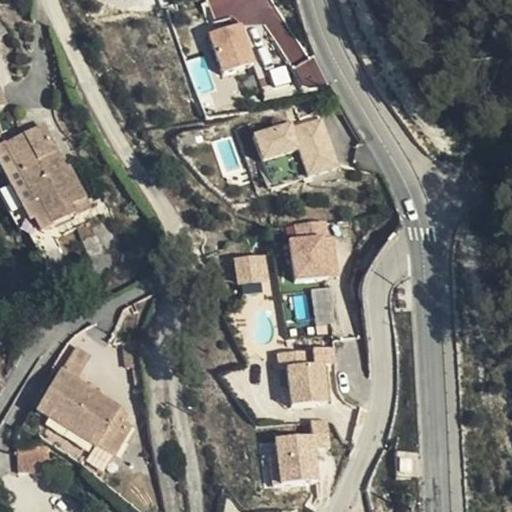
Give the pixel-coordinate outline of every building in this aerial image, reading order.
[(0,20),(0,36),(8,30),(0,20)] [(256,64),(242,26),(209,37),(223,76),(256,64)] [(204,58),(188,61),(193,86),(209,83),(204,58)] [(295,129),(293,123),(253,137),(263,164),(300,151),(309,177),(340,167),(323,119),(295,129)] [(0,195),(0,205),(38,262),(42,258),(52,270),(81,250),(86,256),(102,243),(74,201),(68,204),(43,166),(0,195)] [(341,276),(332,218),(295,224),(298,241),(290,243),(296,283),(341,276)] [(270,281),(266,255),(235,260),(239,286),(270,281)] [(137,358),(150,354),(143,328),(129,332),(137,358)] [(34,417),(101,451),(118,417),(113,414),(116,407),(76,386),(89,359),(70,347),(34,417)] [(316,366),(314,351),(278,355),(281,385),(289,384),(292,406),(330,402),(326,365),(316,366)] [(118,417),(101,451),(114,458),(132,425),(118,417)] [(319,481),(313,437),(276,442),(281,486),(319,481)] [(273,441),(261,442),(265,485),(277,484),(273,441)]
